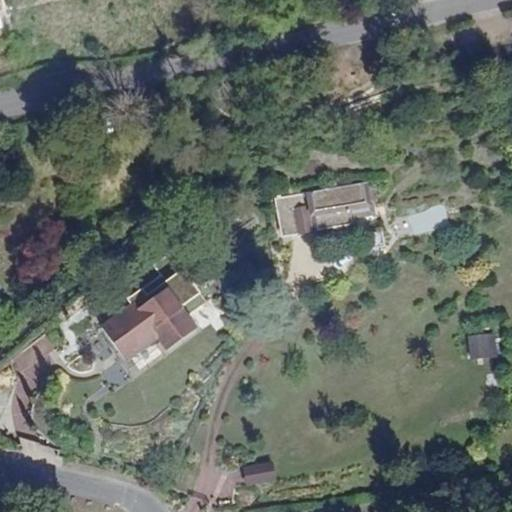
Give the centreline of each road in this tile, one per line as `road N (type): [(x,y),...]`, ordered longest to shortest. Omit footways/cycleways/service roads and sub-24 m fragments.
road 1 (tertiary): [(457,0),(0,102)]
road 2 (residential): [(337,511),(511,485)]
road 3 (tertiary): [(0,467),(126,496),(144,511)]
